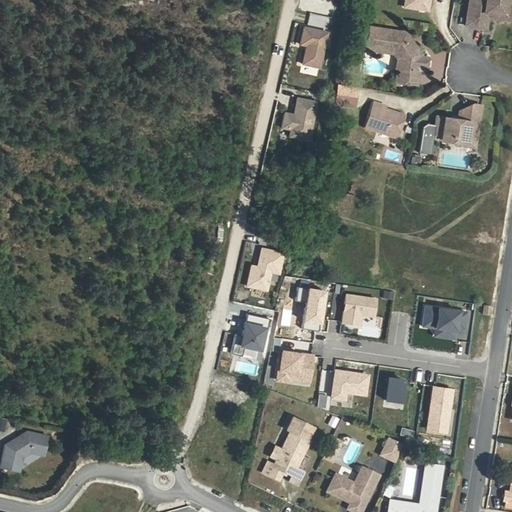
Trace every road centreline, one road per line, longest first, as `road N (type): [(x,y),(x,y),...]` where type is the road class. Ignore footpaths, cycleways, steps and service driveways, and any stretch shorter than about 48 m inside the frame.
road 1 (residential): [(292,0),(186,450),(165,480)]
road 2 (residential): [(165,480),(93,470),(47,510),(0,502)]
road 3 (residential): [(496,369),(473,511)]
